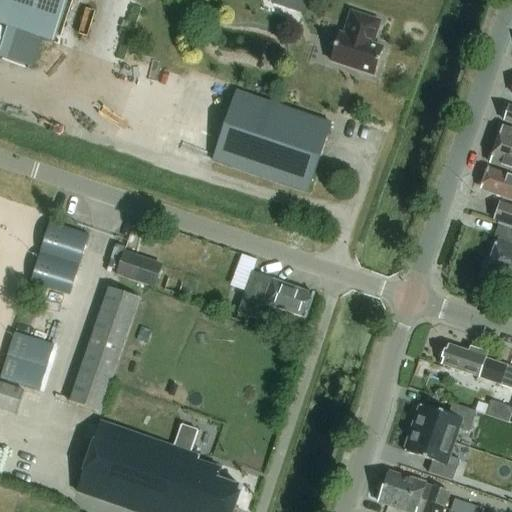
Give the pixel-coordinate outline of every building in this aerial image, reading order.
[(0,0),(0,31),(50,49),(66,0),(0,0)] [(329,63),(373,78),(382,52),(370,48),(378,25),(351,16),(343,38),(338,37),(329,63)] [(307,196),(330,127),(236,95),(212,164),(307,196)] [(32,116),(62,122),(65,110),(34,104),(32,116)] [(511,133),(501,130),(489,166),(511,173),(511,133)] [(511,179),(487,172),(481,189),(497,194),(495,198),(511,203),(511,179)] [(511,210),(499,206),(493,223),(511,228),(511,210)] [(49,225),(39,256),(78,268),(88,238),(49,225)] [(498,241),(484,280),(511,290),(511,229),(499,225),(494,240),(498,241)] [(115,277),(153,291),(161,267),(123,254),(115,277)] [(39,256),(29,286),(69,299),(78,268),(39,256)] [(253,274),(252,276),(237,315),(258,322),(264,306),(305,322),(313,298),(272,282),(272,281),(253,274)] [(140,302),(107,291),(68,405),(101,416),(140,302)] [(14,336),(7,359),(46,371),(53,348),(14,336)] [(461,355),(462,353),(449,349),(448,351),(443,353),(441,361),(443,366),(442,368),(460,374),(477,380),(479,381),(479,380),(500,387),(511,392),(511,370),(506,369),(505,370),(484,363),(486,357),(470,351),(468,357),(461,355)] [(7,359),(0,380),(0,381),(39,394),(46,371),(7,359)] [(22,393),(0,385),(0,412),(14,417),(22,393)] [(412,432),(449,444),(454,431),(465,434),(472,414),(448,405),(444,417),(420,409),(412,432)] [(180,427),(172,451),(100,426),(76,494),(126,511),(233,511),(241,491),(216,482),(220,472),(197,464),(199,460),(189,457),(197,433),(180,427)] [(412,432),(404,455),(432,464),(428,476),(452,484),(459,463),(448,459),(453,446),(449,444),(412,432)] [(389,477),(387,476),(383,490),(444,511),(449,495),(389,476),(389,477)] [(443,511),(444,511),(383,490),(378,504),(379,504),(379,506),(397,511),(443,511)] [(461,511),(464,506),(453,502),(449,511),(461,511)]
